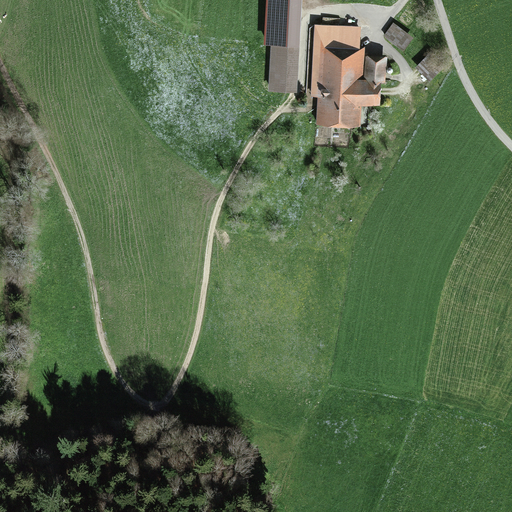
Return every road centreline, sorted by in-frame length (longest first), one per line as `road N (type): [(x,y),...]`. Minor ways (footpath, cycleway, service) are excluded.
road 1 (track): [(304,25),(298,89),(259,132),(216,212),(190,355),(162,402),(146,407),(124,393),(100,342),(63,193),(0,67)]
road 2 (unclassified): [(436,0),(465,80),(511,145)]
